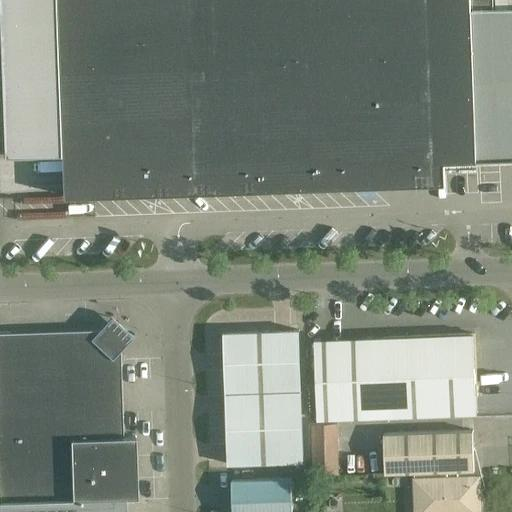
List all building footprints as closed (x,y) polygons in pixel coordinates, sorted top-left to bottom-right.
[(0,0),(0,102),(1,133),(85,130),(86,174),(87,195),(445,182),(444,161),(476,160),(471,8),(470,0),(0,0)] [(511,6),(471,8),(476,160),(511,158),(511,6)] [(131,335),(109,315),(97,328),(0,331),(0,511),(124,511),(124,497),(136,496),(134,435),(122,435),(119,348),(131,335)] [(227,463),(303,460),(299,329),(223,331),(227,463)] [(317,418),(327,418),(477,412),(476,394),(474,332),(372,336),(372,337),(314,338),(317,418)] [(332,422),(307,423),(309,472),(334,471),(332,422)] [(426,471),(463,469),(474,469),(474,455),(473,442),(473,429),(383,432),(385,472),(426,471)] [(463,469),(426,471),(426,479),(413,479),(415,511),(480,511),(479,475),(463,477),(463,469)] [(232,511),(292,511),(291,477),(231,479),(232,511)]
